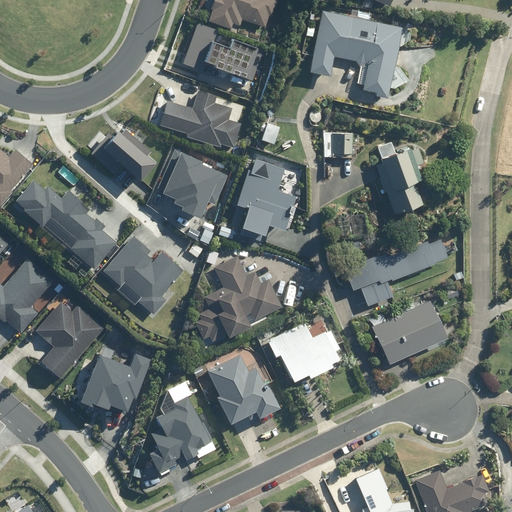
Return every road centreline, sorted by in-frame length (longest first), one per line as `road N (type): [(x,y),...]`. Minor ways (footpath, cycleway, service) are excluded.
road 1 (residential): [(511,35),(490,92),(481,170),(480,324),(443,411)]
road 2 (residential): [(443,411),(400,405),(173,511)]
road 3 (residential): [(153,0),(142,39),(85,94),(31,97),(0,82)]
road 4 (tertiary): [(15,411),(65,459),(97,511)]
